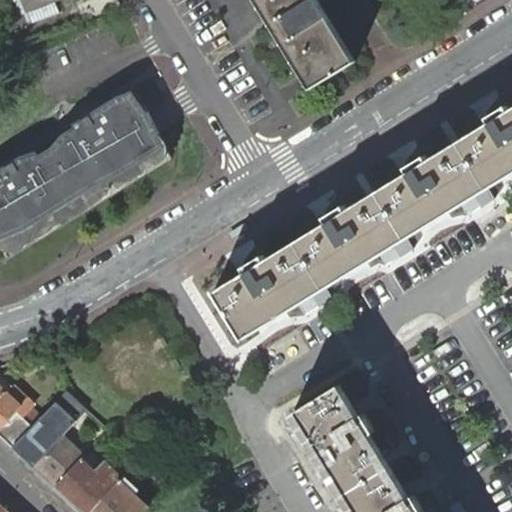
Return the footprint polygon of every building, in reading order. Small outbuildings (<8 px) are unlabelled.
[(21,0),(27,13),(61,0),(21,0)] [(211,0),(219,11),(234,2),(233,0),(211,0)] [(318,0),(256,0),(311,89),(357,63),(318,0)] [(0,262),(11,259),(171,158),(151,115),(133,89),(0,170),(0,262)] [(511,108),(217,291),(246,337),(511,172),(511,108)] [(43,357),(19,364),(22,376),(46,369),(43,357)] [(0,375),(0,435),(13,448),(33,426),(24,418),(35,406),(1,374),(0,375)] [(425,511),(346,381),(292,414),(352,511),(425,511)] [(66,391),(33,426),(13,448),(33,466),(70,429),(87,410),(66,391)] [(92,449),(70,429),(33,466),(55,487),(83,458),(91,451),(92,449)] [(105,464),(91,451),(83,458),(97,472),(105,464)] [(55,487),(82,511),(90,511),(123,478),(106,462),(105,464),(97,472),(83,458),(55,487)] [(90,511),(145,511),(148,509),(147,507),(145,505),(132,493),(135,489),(128,483),(123,478),(90,511)]
